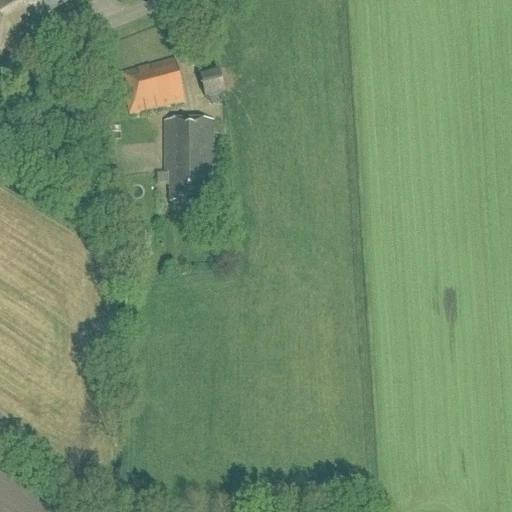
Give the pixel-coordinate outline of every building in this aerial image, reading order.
[(0,0),(0,49),(48,23),(45,18),(71,3),(69,0),(0,0)] [(184,106),(174,61),(120,77),(129,120),(184,106)] [(219,76),(200,81),(205,101),(209,100),(211,106),(222,103),(222,96),(223,96),(219,76)] [(213,171),(213,125),(164,126),(165,177),(169,177),(170,205),(211,205),(211,171),(213,171)] [(98,229),(106,211),(93,205),(85,223),(98,229)]
